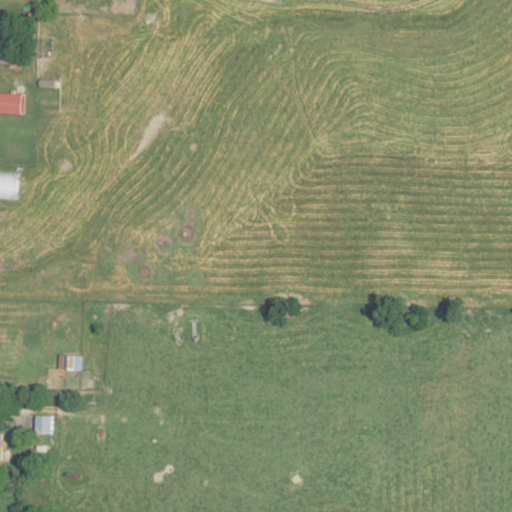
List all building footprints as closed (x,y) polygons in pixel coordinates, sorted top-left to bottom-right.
[(18,26),(0,25),(0,62),(17,63),(18,26)] [(27,94),(0,93),(0,113),(26,114),(27,94)] [(0,197),(18,198),(19,174),(0,173),(0,197)] [(83,370),(84,356),(61,355),(60,369),(83,370)] [(37,434),(53,434),(54,416),(38,416),(37,434)]
